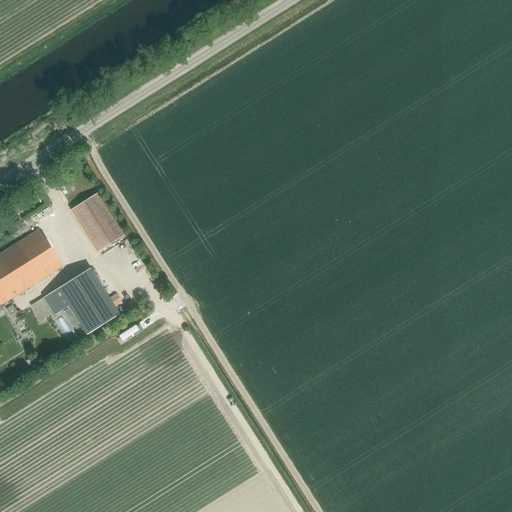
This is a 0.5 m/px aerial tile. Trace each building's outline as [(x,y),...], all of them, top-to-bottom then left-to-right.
[(96,253),(123,236),(96,194),(70,210),(96,253)] [(38,231),(0,254),(0,305),(61,267),(38,231)] [(118,316),(89,269),(42,298),(54,316),(68,307),(86,336),(118,316)] [(143,320),(145,325),(153,322),(151,317),(143,320)] [(154,326),(143,332),(146,337),(157,331),(154,326)]
